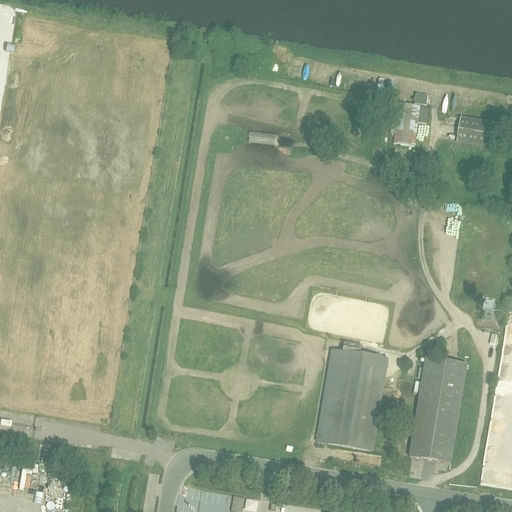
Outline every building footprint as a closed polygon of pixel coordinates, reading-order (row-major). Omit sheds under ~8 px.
[(429,96),(416,94),(415,104),(427,106),(429,96)] [(422,107),(400,104),(395,144),(416,147),(422,107)] [(317,443),(371,452),(386,360),(333,351),(317,443)] [(450,465),(467,365),(426,358),(410,458),(450,465)] [(248,511),(251,499),(240,497),(237,511),(248,511)]
